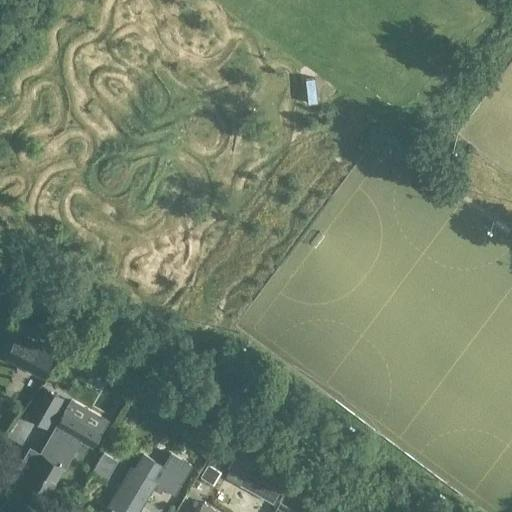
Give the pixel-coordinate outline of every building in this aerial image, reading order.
[(33,418),(47,426),(58,405),(56,403),(60,394),(49,388),(33,418)] [(155,401),(144,421),(168,434),(173,426),(187,433),(193,423),(155,401)] [(70,403),(58,425),(91,444),(104,422),(70,403)] [(63,467),(60,466),(66,457),(46,446),(41,455),(40,454),(35,464),(24,458),(13,477),(46,496),(63,467)] [(241,449),(224,478),(238,486),(240,483),(273,502),(287,477),(253,459),(255,456),(241,449)] [(192,464),(180,457),(170,451),(162,465),(144,454),(135,468),(134,468),(119,494),(115,493),(108,505),(112,507),(109,510),(112,511),(114,511),(137,511),(152,487),(160,492),(163,486),(174,493),(192,464)] [(200,477),(212,485),(220,472),(207,464),(200,477)] [(220,511),(203,502),(196,511),(220,511)]
